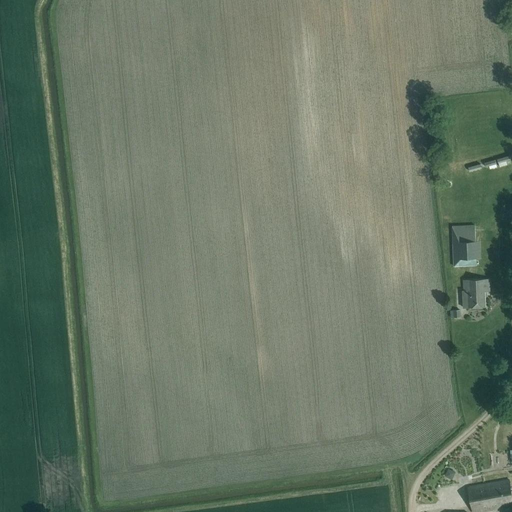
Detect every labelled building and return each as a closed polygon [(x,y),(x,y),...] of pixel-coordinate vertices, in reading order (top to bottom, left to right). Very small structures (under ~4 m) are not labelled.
[(511,160),(510,156),(497,160),(500,167),(508,165),(507,161),(511,160)] [(498,168),(495,160),(485,163),(486,168),(489,167),(490,170),(498,168)] [(482,169),(481,164),(469,167),(470,172),(482,169)] [(476,241),(475,225),(452,226),(454,267),(476,266),(475,258),(481,258),(480,241),(476,241)] [(490,291),(489,279),(463,280),(464,291),(463,291),(464,308),(485,307),(485,291),(490,291)] [(511,502),(511,494),(509,480),(468,488),(473,511),(479,511),(497,509),(496,506),(511,502)]
